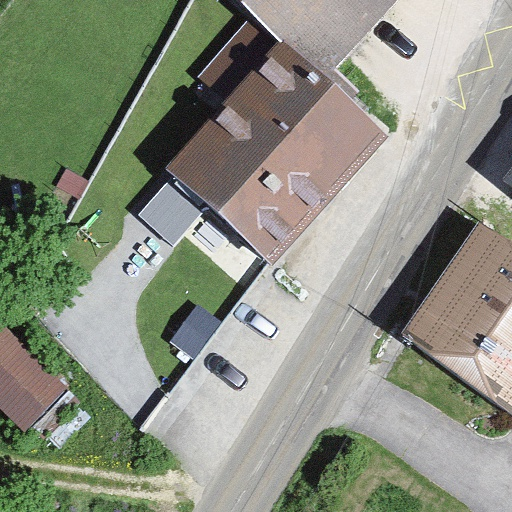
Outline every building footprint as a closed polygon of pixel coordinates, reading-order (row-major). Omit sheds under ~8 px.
[(331,70),(384,8),(374,0),(231,0),(279,38),(294,52),(291,56),(320,82),(331,70)] [(275,43),(291,56),(294,52),(279,38),(275,43)] [(366,124),(348,107),(320,82),(291,56),(187,181),(283,263),(385,140),(366,124)] [(331,70),(320,82),(348,107),(358,95),(331,70)] [(511,251),(489,236),(417,341),(511,406),(511,251)] [(0,313),(0,359),(24,334),(0,313)]
